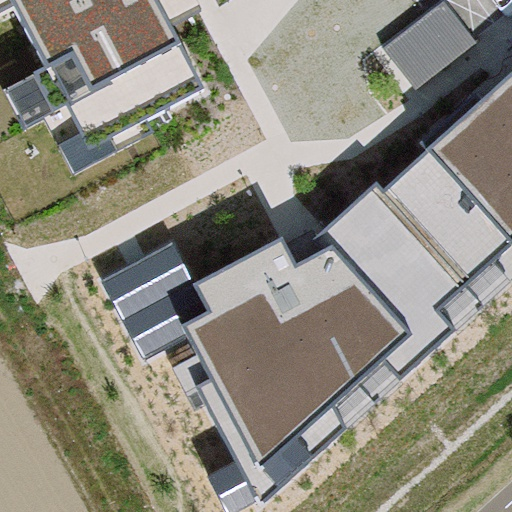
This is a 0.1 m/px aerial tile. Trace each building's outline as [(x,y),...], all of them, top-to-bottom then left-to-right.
[(154,0),(0,0),(0,14),(9,9),(41,69),(30,75),(51,114),(62,108),(86,152),(119,134),(203,89),(154,0)] [(440,3),(378,49),(406,87),(468,42),(440,3)] [(511,45),(502,54),(511,65),(511,45)] [(0,93),(17,131),(51,114),(30,75),(0,90),(0,93)] [(511,77),(472,113),(465,104),(409,153),(418,164),(373,202),(365,193),(306,247),(315,262),(288,277),(276,254),(275,251),(187,299),(202,324),(173,339),(178,349),(186,367),(200,393),(187,399),(225,473),(247,511),(255,511),(308,464),(297,452),(327,425),(338,437),(445,341),(430,322),(483,274),(505,255),(511,248),(511,77)] [(51,114),(41,119),(69,175),(125,145),(119,134),(86,152),(62,108),(51,114)] [(303,241),(276,254),(288,277),(315,262),(306,247),(303,241)] [(202,324),(187,299),(163,253),(94,291),(136,371),(178,349),(173,339),(202,324)] [(430,322),(445,341),(500,293),(483,274),(430,322)] [(200,393),(186,367),(160,380),(173,406),(187,399),(200,393)] [(297,452),(308,464),(338,437),(327,425),(297,452)] [(247,511),(225,473),(195,490),(207,511),(247,511)]
